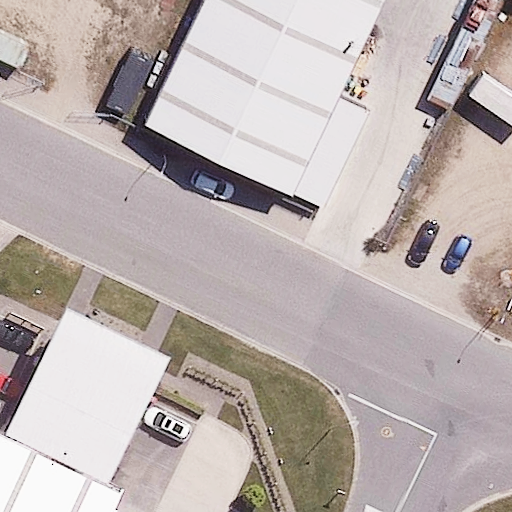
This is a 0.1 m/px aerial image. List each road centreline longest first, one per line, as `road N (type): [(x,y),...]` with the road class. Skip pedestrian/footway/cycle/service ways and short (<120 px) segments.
road 1 (residential): [(0,154),(460,382)]
road 2 (residential): [(398,511),(460,382)]
